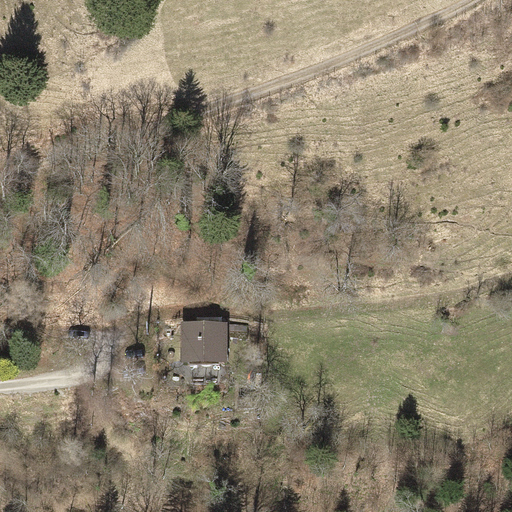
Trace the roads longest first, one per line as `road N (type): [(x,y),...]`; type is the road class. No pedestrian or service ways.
road 1 (track): [(0,180),(190,122),(432,29),(481,0)]
road 2 (track): [(108,378),(115,346),(139,324),(188,312),(333,310),(511,279)]
road 3 (track): [(0,387),(76,377),(234,380)]
